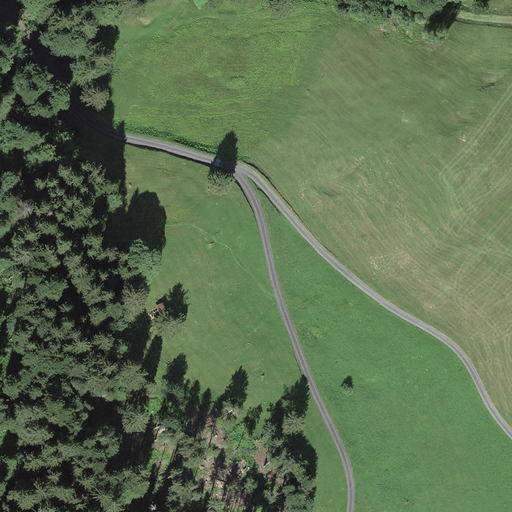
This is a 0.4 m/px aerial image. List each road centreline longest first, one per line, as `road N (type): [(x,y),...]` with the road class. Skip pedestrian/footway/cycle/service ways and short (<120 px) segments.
road 1 (track): [(0,12),(94,125),(236,169),(257,208),(305,368),(343,450),(350,511)]
road 2 (track): [(236,169),(255,178),(371,293),(452,345),(511,435)]
